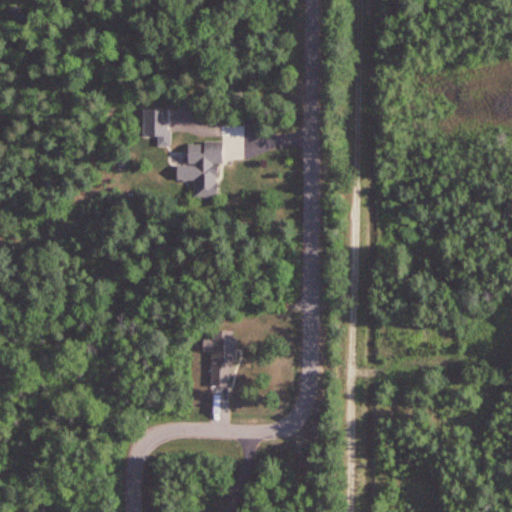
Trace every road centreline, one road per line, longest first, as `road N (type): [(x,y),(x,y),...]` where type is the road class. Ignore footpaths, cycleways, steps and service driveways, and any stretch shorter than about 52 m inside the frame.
road 1 (residential): [(133,511),(133,461),(150,431),(281,425),(310,378),(311,0)]
road 2 (track): [(352,511),(353,0)]
